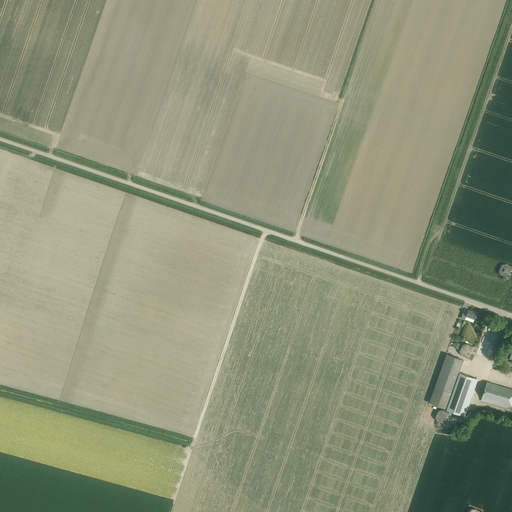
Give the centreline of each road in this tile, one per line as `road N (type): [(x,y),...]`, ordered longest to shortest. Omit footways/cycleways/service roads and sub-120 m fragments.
road 1 (unclassified): [(511,315),(0,139)]
road 2 (track): [(294,240),(340,97)]
